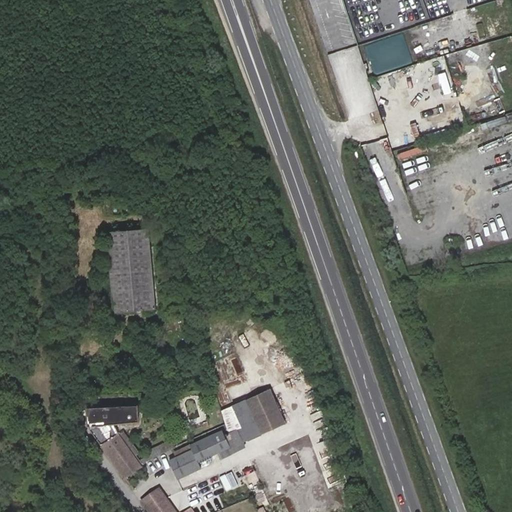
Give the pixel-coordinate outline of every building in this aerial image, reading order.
[(366,76),(416,62),(407,31),(357,45),(357,46),(329,54),(338,87),(343,86),(339,71),(346,69),(350,83),(367,79),(366,76)] [(348,117),(375,112),(372,97),(345,102),(348,117)] [(477,104),(478,112),(487,111),(485,103),(477,104)] [(411,142),(418,141),(415,123),(408,124),(411,142)] [(149,229),(108,233),(114,311),(155,309),(149,229)] [(96,289),(86,290),(92,330),(103,327),(96,289)] [(188,374),(183,356),(169,361),(174,378),(188,374)] [(226,358),(217,360),(219,367),(229,364),(226,358)] [(272,394),(249,402),(263,439),(286,430),(272,394)] [(249,402),(234,409),(249,444),(263,439),(249,402)] [(87,429),(100,447),(118,435),(114,430),(137,429),(136,408),(86,409),(87,429)] [(224,438),(222,432),(190,447),(192,451),(197,463),(229,450),(224,438)] [(239,432),(224,438),(229,450),(232,457),(247,452),(239,432)] [(118,435),(100,447),(123,480),(141,467),(140,466),(135,459),(118,435)] [(169,452),(177,448),(174,441),(167,444),(169,452)] [(150,461),(169,452),(167,444),(147,454),(150,461)] [(197,463),(192,451),(170,460),(178,479),(200,470),(197,463)] [(147,454),(135,459),(140,466),(150,461),(147,454)] [(177,511),(161,490),(143,501),(150,511),(194,511),(192,508),(185,511),(177,511)]
